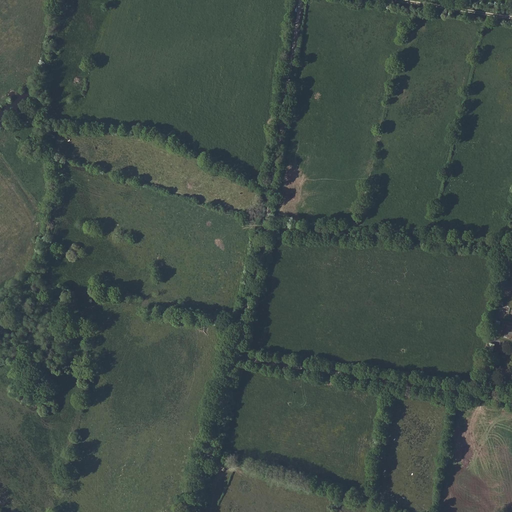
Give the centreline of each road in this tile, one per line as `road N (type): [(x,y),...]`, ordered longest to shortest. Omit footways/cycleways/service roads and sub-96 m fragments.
road 1 (track): [(191,511),(266,226),(299,0)]
road 2 (track): [(511,401),(236,356)]
road 3 (track): [(511,248),(266,226)]
